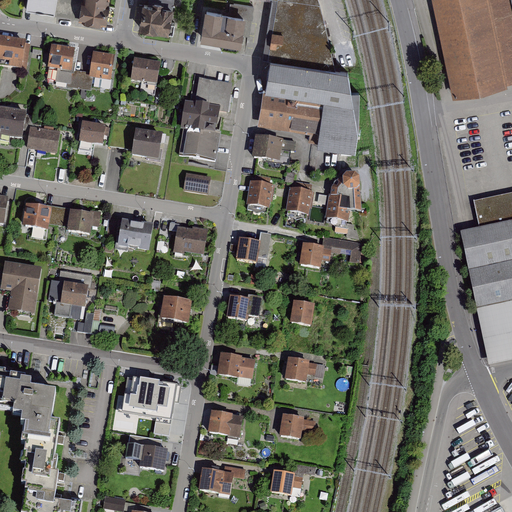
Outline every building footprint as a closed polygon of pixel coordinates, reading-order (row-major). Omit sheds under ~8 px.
[(28,0),(28,11),(58,13),(58,0),(28,0)] [(110,0),(83,0),(80,21),(106,25),(110,0)] [(433,0),(454,99),(508,88),(508,86),(489,0),(433,0)] [(511,4),(511,0),(489,0),(508,86),(511,85),(511,4)] [(332,68),(320,8),(275,2),(266,57),(270,58),(328,68),(332,68)] [(174,12),(143,6),(138,33),(169,39),(174,12)] [(245,19),(205,12),(199,42),(240,49),(245,19)] [(0,68),(24,72),(28,45),(0,41),(0,68)] [(75,50),(51,46),(47,71),(70,75),(75,50)] [(112,84),(115,60),(94,56),(90,81),(112,84)] [(307,142),(317,146),(355,149),(358,93),(352,93),(347,72),(328,68),(270,58),(259,121),(309,129),(307,142)] [(157,89),(160,67),(134,63),(131,85),(157,89)] [(222,82),(191,77),(182,128),(193,130),(193,135),(200,136),(200,140),(188,138),(185,159),(216,164),(221,135),(214,134),(222,82)] [(0,140),(22,143),(26,116),(0,112),(0,140)] [(106,128),(82,125),(80,144),(103,148),(106,128)] [(58,155),(61,133),(33,129),(30,151),(58,155)] [(163,137),(137,133),(133,159),(159,163),(163,137)] [(284,144),(255,140),(252,161),(281,165),(284,144)] [(330,203),(328,220),(348,223),(349,213),(361,212),(360,180),(356,176),(348,177),(343,181),(340,181),(333,189),(331,198),(329,198),(329,204),(329,203),(330,203)] [(187,177),(184,194),(209,198),(209,195),(212,181),(187,177)] [(276,188),(252,184),(248,208),(272,212),(276,188)] [(315,195),(291,192),(288,215),(312,218),(315,195)] [(511,204),(473,212),(477,231),(460,235),(476,309),(511,301),(511,204)] [(71,211),(52,208),(51,212),(49,227),(69,230),(71,215),(71,211)] [(51,212),(26,209),(23,231),(48,234),(49,227),(51,212)] [(95,218),(71,215),(69,230),(68,236),(92,240),(95,218)] [(153,228),(120,224),(117,251),(149,255),(153,228)] [(207,234),(178,231),(175,256),(205,259),(207,234)] [(261,245),(240,242),(237,264),(257,267),(261,245)] [(333,251),(303,247),(300,270),(322,273),(324,264),(331,265),(333,251)] [(43,272),(6,266),(2,293),(13,295),(10,315),(35,319),(43,272)] [(88,290),(64,286),(60,308),(85,312),(88,290)] [(230,298),(227,320),(246,323),(250,301),(230,298)] [(511,356),(511,301),(476,309),(487,362),(511,356)] [(193,306),(164,302),(161,324),(190,328),(193,306)] [(315,309),(294,306),(292,328),(312,331),(315,309)] [(242,360),(222,357),(218,380),(239,382),(239,380),(242,362),(242,360)] [(257,364),(242,362),(239,380),(254,382),(257,364)] [(309,364),(288,362),(285,384),(306,386),(309,364)] [(0,408),(12,410),(10,420),(18,421),(17,429),(21,430),(18,448),(23,449),(20,467),(23,468),(19,489),(25,490),(20,511),(80,511),(82,507),(55,503),(60,475),(54,474),(57,461),(53,461),(59,428),(48,426),(53,398),(27,393),(28,387),(19,386),(20,379),(0,375),(0,408)] [(178,383),(128,375),(122,415),(156,420),(154,433),(170,436),(178,383)] [(233,417),(213,414),(210,436),(230,439),(233,419),(233,417)] [(304,421),(284,418),(281,440),(301,443),(304,421)] [(244,421),(233,419),(230,439),(241,441),(244,421)] [(165,470),(169,448),(128,442),(126,456),(141,459),(139,466),(165,470)] [(234,476),(234,479),(245,481),(246,471),(222,467),(221,473),(234,476)] [(202,470),(199,492),(231,498),(234,479),(234,476),(221,473),(202,470)] [(295,478),(275,475),(272,497),(292,500),(295,478)] [(104,510),(113,511),(124,511),(126,502),(106,498),(104,510)]
